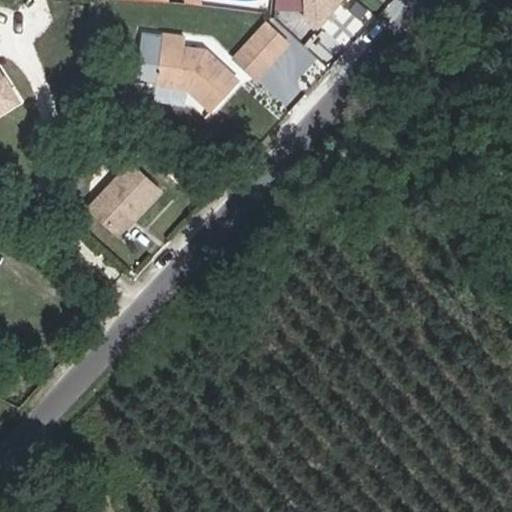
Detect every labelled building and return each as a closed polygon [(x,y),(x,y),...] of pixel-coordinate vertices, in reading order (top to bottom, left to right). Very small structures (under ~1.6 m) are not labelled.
[(317,27),(339,0),(305,0),(306,17),(317,27)] [(313,31),(289,11),(280,22),(304,42),(313,31)] [(237,80),(204,51),(181,48),(182,37),(163,35),(157,85),(171,86),(187,89),(210,110),(237,80)] [(292,101),(320,58),(289,38),(261,80),(292,101)] [(255,77),(268,63),(248,45),(235,59),(255,77)] [(0,112),(16,102),(0,75),(0,112)] [(170,96),(171,86),(157,85),(156,93),(170,96)] [(173,178),(183,167),(171,155),(160,165),(173,178)] [(118,234),(158,191),(130,165),(90,208),(118,234)]
